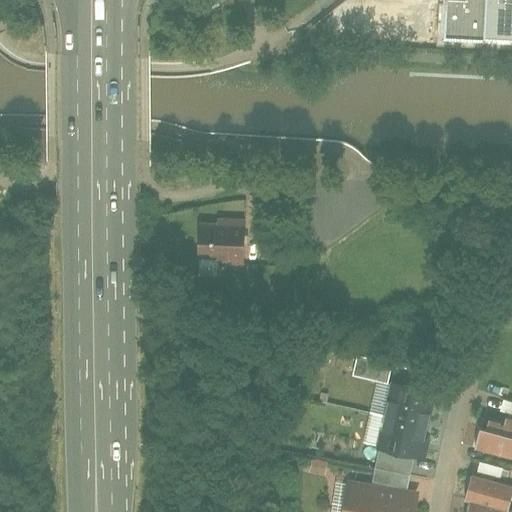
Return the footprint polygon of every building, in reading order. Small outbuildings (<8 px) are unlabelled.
[(511,0),(344,0),(299,41),(511,49),(511,0)] [(244,266),(245,223),(196,222),(195,265),(244,266)] [(359,356),(354,374),(382,381),(387,363),(359,356)] [(387,386),(374,448),(427,459),(429,448),(440,397),(411,391),(387,386)] [(481,428),(477,447),(511,456),(511,400),(504,398),(502,404),(496,402),(494,409),(490,408),(484,429),(481,428)] [(481,462),(480,470),(501,475),(503,467),(481,462)] [(511,486),(471,476),(464,500),(470,502),(507,511),(511,494),(511,486)] [(332,511),(342,511),(345,483),(336,482),(332,511)] [(344,511),(418,511),(421,493),(348,483),(344,511)] [(470,502),(466,511),(507,511),(470,502)]
